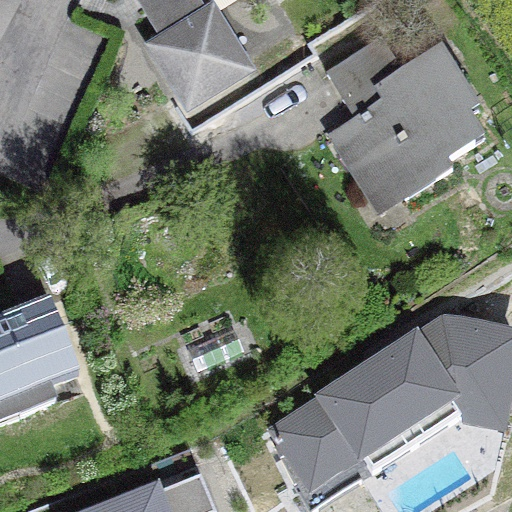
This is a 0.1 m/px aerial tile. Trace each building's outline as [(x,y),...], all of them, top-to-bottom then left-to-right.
[(136,0),(164,46),(153,53),(186,108),(241,75),(208,20),(200,25),(187,3),(191,0),(136,0)] [(378,45),(324,79),(341,107),(350,102),(362,120),(329,140),(360,191),(384,176),(402,204),(449,174),(444,167),(481,143),(466,120),(475,114),(438,55),(399,79),(378,45)] [(0,411),(75,382),(45,306),(0,323),(0,411)] [(316,397),(268,426),(302,484),(295,487),(309,511),(310,511),(372,471),(374,476),(461,415),(461,423),(507,434),(511,407),(511,326),(444,312),(420,328),(417,324),(314,392),(316,397)] [(214,511),(201,477),(113,511),(214,511)]
